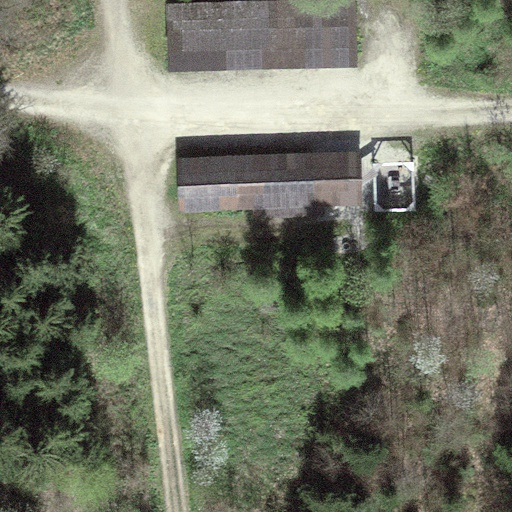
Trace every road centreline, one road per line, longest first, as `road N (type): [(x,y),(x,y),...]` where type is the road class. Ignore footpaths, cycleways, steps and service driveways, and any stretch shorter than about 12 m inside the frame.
road 1 (track): [(170,511),(96,0)]
road 2 (track): [(0,72),(109,91),(511,88)]
